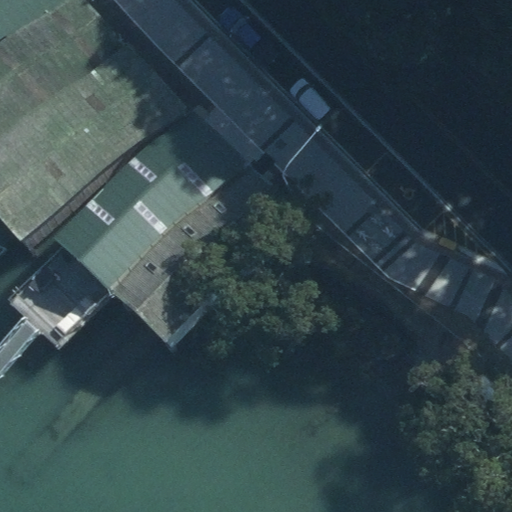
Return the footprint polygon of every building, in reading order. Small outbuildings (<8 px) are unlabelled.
[(0,0),(0,65),(79,0),(0,0)] [(0,171),(133,56),(86,2),(0,77),(0,171)] [(0,221),(9,231),(40,264),(195,120),(136,58),(0,184),(0,221)] [(201,124),(72,258),(103,287),(129,312),(258,179),(201,124)] [(258,179),(129,312),(155,338),(185,367),(315,233),(258,179)]
